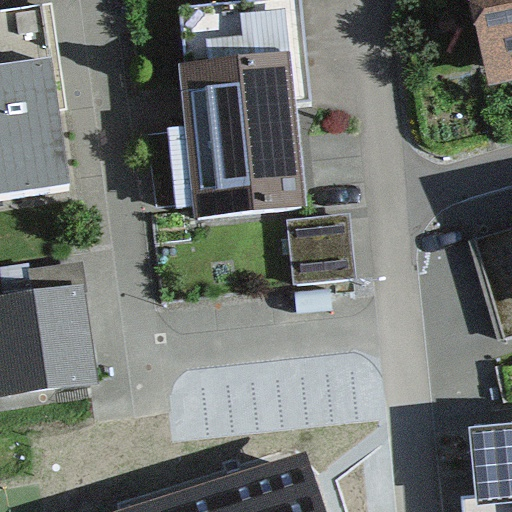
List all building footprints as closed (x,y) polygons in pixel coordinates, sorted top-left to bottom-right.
[(300,0),(243,0),(175,7),(196,218),(306,207),(296,104),(311,103),(300,0)] [(511,0),(466,0),(486,109),(511,104),(511,0)] [(46,20),(0,25),(0,212),(70,204),(46,20)] [(350,213),(288,220),(294,285),(357,278),(350,213)] [(511,231),(477,243),(507,345),(511,343),(511,231)] [(77,300),(0,310),(0,379),(4,405),(91,392),(77,300)] [(511,511),(511,438),(467,443),(476,511),(511,511)] [(130,511),(319,511),(303,458),(130,511)]
